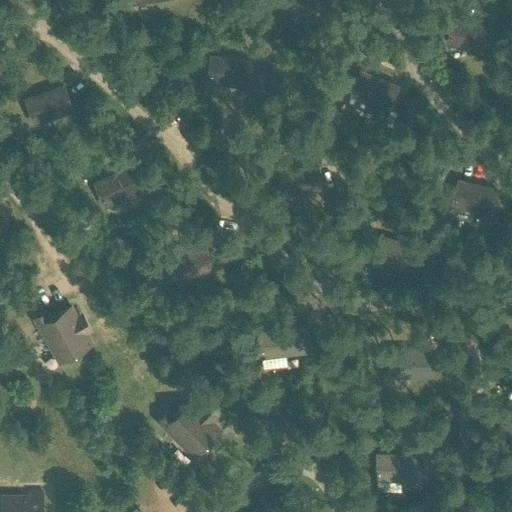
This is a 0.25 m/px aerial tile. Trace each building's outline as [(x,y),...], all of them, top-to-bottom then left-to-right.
[(447,42),(485,53),(493,29),(454,18),(447,42)] [(208,80),(248,85),(251,60),(211,55),(208,80)] [(351,94),(388,109),(398,85),(361,70),(351,94)] [(26,98),(34,122),(72,109),(64,85),(26,98)] [(278,166),(280,192),(320,188),(318,163),(278,166)] [(95,182),(105,205),(142,189),(132,166),(95,182)] [(452,204),(491,213),(497,188),(458,179),(452,204)] [(0,219),(9,208),(0,199),(0,219)] [(374,260),(412,271),(419,246),(381,235),(374,260)] [(175,252),(183,277),(221,264),(213,240),(175,252)] [(36,316),(34,317),(46,339),(47,340),(53,350),(58,360),(59,361),(91,343),(80,323),(70,306),(50,318),(45,310),(39,314),(37,315),(36,316)] [(258,331),(261,356),(311,350),(308,324),(258,331)] [(390,375),(430,375),(431,349),(391,349),(390,375)] [(162,417),(157,421),(175,437),(185,447),(192,454),(194,456),(220,429),(205,414),(189,400),(173,417),(167,411),(162,417)] [(499,427),(511,433),(511,404),(510,404),(499,427)] [(376,478),(426,479),(427,454),(377,452),(376,478)] [(0,503),(0,511),(40,511),(40,491),(29,491),(29,496),(26,496),(22,496),(18,496),(0,496),(0,503)]
